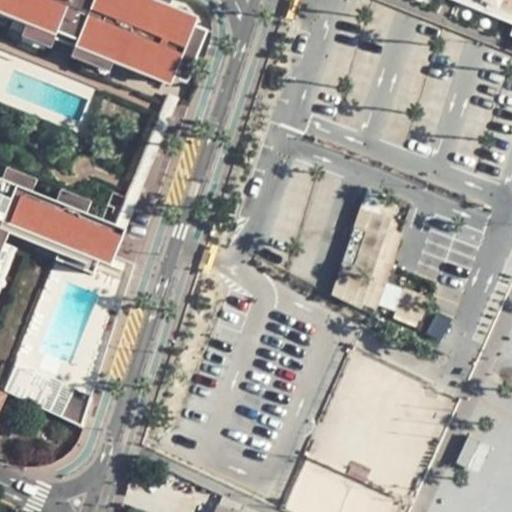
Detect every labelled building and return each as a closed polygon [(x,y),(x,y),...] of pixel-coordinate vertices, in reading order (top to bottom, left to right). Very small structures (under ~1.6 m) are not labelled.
[(144,75),(173,86),(175,81),(197,29),(199,22),(146,0),(0,0),(0,11),(1,12),(0,13),(0,15),(29,27),(77,47),(76,50),(114,66),(143,78),(144,75)] [(146,0),(170,10),(174,0),(146,0)] [(511,40),(511,0),(443,0),(511,29),(508,39),(511,40)] [(77,47),(29,27),(24,40),(52,51),(56,42),(76,50),(77,47)] [(209,34),(197,29),(175,81),(188,86),(209,34)] [(114,66),(76,50),(72,61),(110,76),(114,66)] [(177,100),(167,97),(114,230),(123,233),(177,100)] [(1,184),(31,196),(36,184),(6,172),(1,184)] [(110,272),(114,261),(125,234),(114,230),(111,237),(83,225),(86,218),(56,206),(31,196),(1,184),(0,183),(0,256),(10,231),(110,272)] [(56,206),(86,218),(91,206),(61,194),(56,206)] [(392,219),(362,208),(334,293),(362,309),(392,219)] [(83,225),(111,237),(114,230),(86,218),(83,225)] [(3,249),(0,256),(0,292),(16,254),(3,249)] [(80,426),(90,395),(71,386),(58,415),(80,426)]
